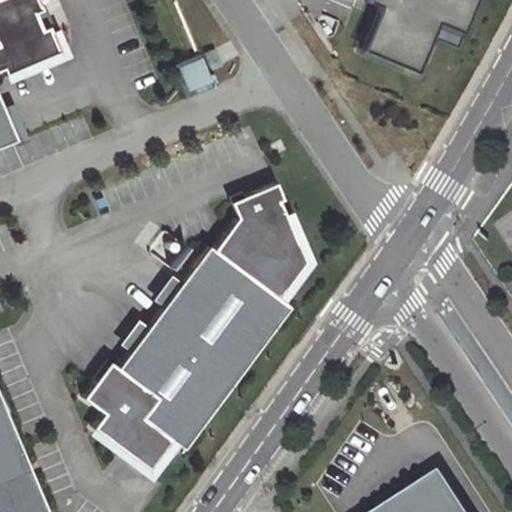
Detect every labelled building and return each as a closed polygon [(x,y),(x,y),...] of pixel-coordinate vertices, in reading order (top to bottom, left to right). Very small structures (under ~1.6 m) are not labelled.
[(0,0),(0,142),(15,136),(0,100),(0,69),(3,68),(7,76),(62,52),(39,0),(0,0)] [(368,0),(381,6),(362,49),(418,71),(439,22),(463,32),(476,0),(368,0)] [(211,50),(201,54),(208,71),(218,67),(211,50)] [(195,58),(172,68),(182,92),(206,82),(195,58)] [(104,410),(93,425),(148,466),(171,437),(182,445),(289,304),(277,295),(298,267),(288,260),(299,246),(278,198),(283,197),(276,180),(243,194),(249,210),(237,215),(213,247),(208,243),(117,365),(103,383),(96,377),(83,394),(104,410)] [(243,194),(230,200),(237,215),(249,210),(243,194)] [(110,359),(96,377),(103,383),(117,365),(110,359)] [(0,511),(49,511),(30,466),(0,394),(0,511)] [(478,511),(452,466),(370,511),(478,511)]
